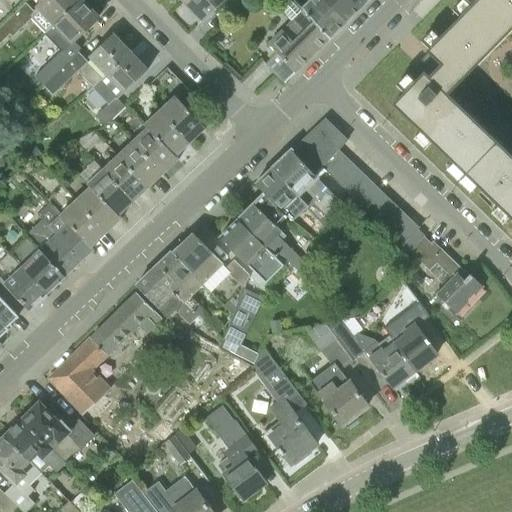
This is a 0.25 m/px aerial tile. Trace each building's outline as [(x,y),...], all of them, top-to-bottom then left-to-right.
[(43,36),(47,33),(80,0),(44,0),(36,8),(34,11),(26,3),(0,27),(0,44),(27,19),(43,36)] [(45,85),(76,53),(69,46),(99,17),(81,0),(80,0),(47,33),(63,49),(36,76),(45,85)] [(183,0),(203,20),(223,0),(183,0)] [(305,0),(300,6),(302,9),(330,39),(359,10),(349,0),(305,0)] [(349,0),(359,10),(369,0),(349,0)] [(511,156),(447,94),(511,27),(511,0),(476,0),(427,50),(441,63),(429,76),(424,71),(393,104),(511,217),(511,156)] [(330,39),(302,9),(282,29),(268,43),(277,53),(267,63),(285,83),(330,39)] [(99,81),(99,82),(131,51),(113,33),(84,61),(76,53),(45,85),(54,94),(79,70),(95,85),(99,81)] [(131,51),(99,82),(114,98),(97,115),(96,114),(84,125),(89,129),(100,119),(106,125),(125,106),(142,88),(136,81),(148,69),(131,51)] [(160,109),(191,143),(206,129),(174,95),(160,109)] [(176,157),(191,143),(160,109),(143,125),(146,128),(176,157)] [(322,167),(339,150),(342,147),(319,124),(293,148),(292,147),(290,149),(315,175),(322,167)] [(179,159),(176,157),(146,128),(132,141),(163,174),(179,159)] [(149,187),(163,174),(132,141),(118,154),(149,187)] [(304,196),(320,181),(315,175),(290,149),(273,165),(304,196)] [(348,158),(339,150),(322,167),(331,175),(348,158)] [(133,202),(149,187),(118,154),(102,169),(133,202)] [(357,167),(348,158),(331,175),(340,184),(357,167)] [(294,222),(308,209),(300,200),(304,196),(273,165),(255,184),(264,193),(286,214),(294,222)] [(366,175),(357,167),(340,184),(349,192),(366,175)] [(119,216),(133,202),(102,169),(87,183),(89,186),(119,216)] [(374,184),(366,175),(349,192),(358,201),(374,184)] [(383,193),(374,184),(358,201),(367,210),(383,193)] [(122,218),(119,216),(89,186),(75,199),(107,233),(122,218)] [(238,218),(285,265),(288,263),(295,270),(307,276),(313,269),(278,236),(282,231),(277,226),(285,218),(284,217),(286,214),(264,193),(238,218)] [(392,201),(383,193),(367,210),(376,218),(392,201)] [(91,247),(107,233),(75,199),(60,214),(91,247)] [(410,218),(392,201),(376,218),(388,230),(393,236),(410,218)] [(91,247),(60,214),(50,203),(40,213),(47,221),(41,227),(38,223),(27,234),(28,235),(27,236),(66,276),(94,249),(91,247)] [(267,284),(285,265),(238,218),(219,237),(267,284)] [(410,218),(393,236),(403,244),(419,227),(410,218)] [(420,228),(419,227),(403,244),(410,252),(425,236),(418,229),(420,228)] [(381,237),(383,238),(401,252),(406,256),(410,252),(403,244),(393,236),(388,230),(381,237)] [(208,289),(225,271),(224,270),(226,268),(223,264),(224,263),(193,233),(178,247),(173,252),(203,285),(208,289)] [(45,295),(66,276),(27,236),(7,254),(45,295)] [(154,268),(206,323),(207,324),(212,318),(198,305),(199,303),(192,296),(203,285),(173,252),(172,251),(154,268)] [(29,310),(45,295),(7,254),(0,261),(13,274),(6,281),(1,277),(0,277),(0,296),(12,309),(21,301),(29,310)] [(234,259),(226,268),(224,270),(225,271),(243,287),(250,274),(234,259)] [(195,332),(206,323),(154,268),(136,285),(168,318),(175,311),(195,332)] [(462,268),(451,278),(436,293),(457,314),(483,287),(470,274),(469,275),(462,268)] [(237,303),(233,315),(223,338),(241,345),(265,296),(244,286),(237,303)] [(50,378),(78,407),(86,413),(96,404),(112,388),(94,369),(110,353),(139,326),(147,334),(163,318),(136,292),(50,378)] [(0,336),(9,328),(4,323),(15,312),(12,309),(0,296),(0,336)] [(393,342),(415,370),(437,353),(414,322),(401,331),(403,334),(393,342)] [(354,360),(327,323),(304,328),(331,365),(310,381),(318,392),(317,392),(322,399),(323,399),(342,425),(344,423),(346,427),(358,418),(355,415),(368,405),(348,380),(342,370),(354,360)] [(393,387),(415,370),(393,342),(384,349),(382,346),(369,356),(393,387)] [(283,453),(284,453),(291,464),(317,444),(287,404),(300,394),(263,346),(261,349),(252,344),(243,362),(252,368),(277,401),(269,407),(281,424),(270,432),(280,446),(279,447),(283,453)] [(24,416),(66,460),(76,450),(78,452),(94,437),(78,420),(70,427),(61,418),(59,421),(39,401),(24,416)] [(64,462),(66,460),(24,416),(6,434),(42,473),(49,465),(56,472),(66,463),(64,462)] [(18,506),(18,507),(23,511),(26,511),(35,503),(28,496),(34,490),(29,485),(42,473),(6,434),(0,439),(0,465),(6,472),(4,475),(13,484),(4,493),(18,506)] [(179,465),(191,457),(188,453),(175,434),(163,443),(179,465)] [(229,467),(223,471),(244,499),(266,482),(246,455),(240,447),(224,459),(229,467)] [(129,511),(158,511),(133,478),(115,492),(129,511)] [(173,505),(178,511),(213,511),(195,488),(194,488),(188,480),(166,497),(173,505)] [(0,509),(2,511),(11,511),(18,506),(4,493),(3,493),(0,490),(0,509)] [(61,511),(81,511),(69,500),(59,509),(61,511)]
